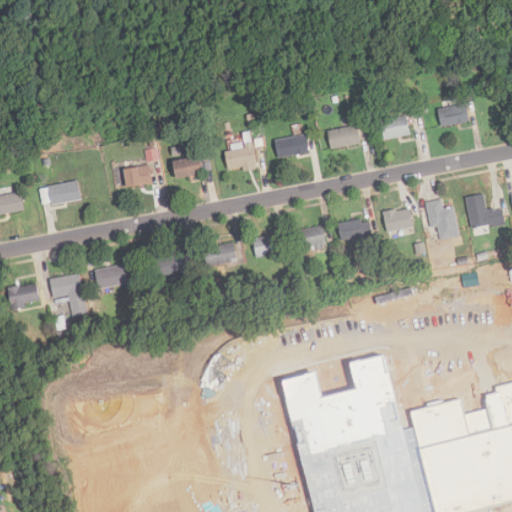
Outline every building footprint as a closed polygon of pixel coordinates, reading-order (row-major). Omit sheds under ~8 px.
[(376,108),(375,104),(372,105),(371,99),(383,97),(384,106),(376,108)] [(308,121),(305,107),(311,106),(314,120),(308,121)] [(443,127),(440,111),(467,106),(470,122),(443,127)] [(385,140),(382,122),(407,118),(411,136),(385,140)] [(332,151),(329,132),(358,124),(366,122),(369,136),(361,137),(362,144),(332,151)] [(280,159),(277,142),(307,136),(311,154),(280,159)] [(256,143),(263,142),(264,149),(257,150),(256,143)] [(230,170),(227,154),(247,150),(246,145),(254,143),(258,165),(230,170)] [(178,180),(174,163),(199,157),(203,174),(178,180)] [(128,188),(126,171),(151,167),(154,184),(128,188)] [(53,206),(50,188),(79,182),(83,200),(53,206)] [(0,214),(0,197),(22,194),(25,211),(0,214)] [(473,230),(466,199),(484,196),(488,214),(503,211),(506,227),(493,226),(473,230)] [(441,241),(438,228),(431,230),(426,205),(442,201),(444,211),(454,209),(460,237),(441,241)] [(384,216),(396,213),(397,217),(410,213),(414,229),(389,236),(384,216)] [(359,247),(358,240),(343,242),(340,225),(363,220),(362,225),(371,223),(373,237),(367,238),(368,245),(359,247)] [(307,253),(306,249),(301,250),(298,233),(324,228),(327,244),(324,245),(325,249),(307,253)] [(278,260),(277,255),(258,259),(255,241),(279,236),(284,258),(278,260)] [(209,268),(205,251),(235,245),(238,262),(209,268)] [(157,279),(154,261),(190,253),(192,266),(187,267),(188,272),(157,279)] [(99,290),(96,272),(126,266),(129,285),(99,290)] [(74,317),(70,297),(55,300),(51,281),(81,275),(89,314),(74,317)] [(13,311),(9,290),(38,285),(41,302),(26,304),(27,309),(13,311)] [(55,332),(53,319),(65,317),(68,329),(55,332)] [(353,463),(338,395),(317,399),(314,384),(315,384),(313,375),(288,381),(308,473),(353,463)] [(434,511),(466,511),(511,502),(511,382),(496,386),(498,394),(486,396),(489,409),(466,414),(465,412),(462,399),(444,403),(442,400),(433,402),(436,406),(413,411),(434,511)]
